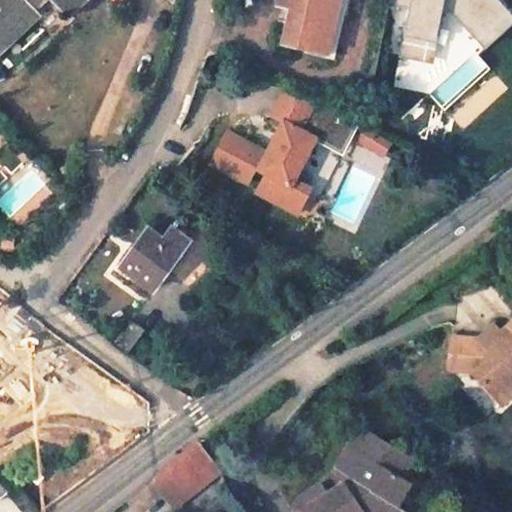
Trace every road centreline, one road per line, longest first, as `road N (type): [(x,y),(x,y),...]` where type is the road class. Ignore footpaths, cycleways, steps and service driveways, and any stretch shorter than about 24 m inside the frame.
road 1 (residential): [(193,419),(32,297),(141,161),(209,0)]
road 2 (tertiary): [(193,419),(511,186)]
road 3 (tertiary): [(68,511),(193,419)]
